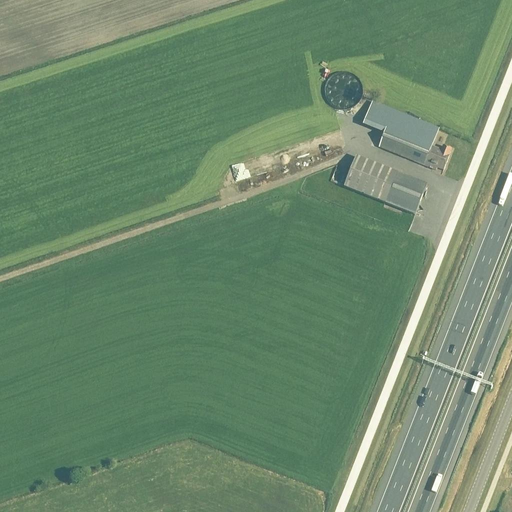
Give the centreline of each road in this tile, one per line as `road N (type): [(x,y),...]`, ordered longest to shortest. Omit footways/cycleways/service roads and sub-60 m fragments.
road 1 (unclassified): [(339,511),(511,69)]
road 2 (motorway): [(511,196),(388,511)]
road 3 (motorway): [(421,511),(511,278)]
